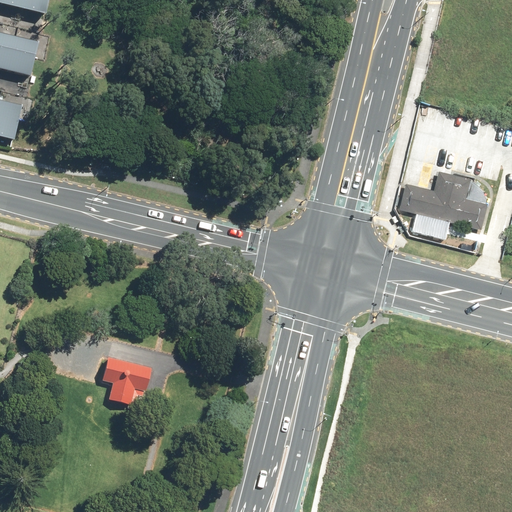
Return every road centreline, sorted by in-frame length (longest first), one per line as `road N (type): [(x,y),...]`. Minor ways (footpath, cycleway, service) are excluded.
road 1 (secondary): [(0,190),(326,269)]
road 2 (secondary): [(407,0),(326,269)]
road 3 (secondary): [(326,269),(324,206),(374,0)]
road 4 (tertiary): [(326,269),(511,312)]
road 5 (secondary): [(326,269),(292,405)]
